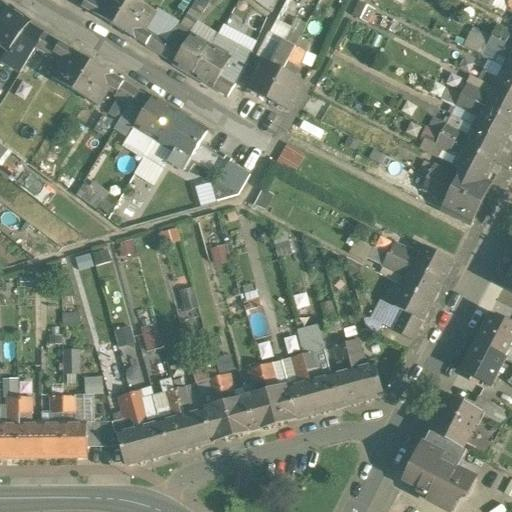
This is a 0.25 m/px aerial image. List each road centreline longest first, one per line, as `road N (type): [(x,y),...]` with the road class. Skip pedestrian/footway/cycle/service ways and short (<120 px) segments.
road 1 (residential): [(31,0),(278,140)]
road 2 (residential): [(387,434),(511,199)]
road 3 (residential): [(387,434),(346,428),(177,473),(152,509)]
road 4 (tertiary): [(152,509),(118,499),(0,500)]
